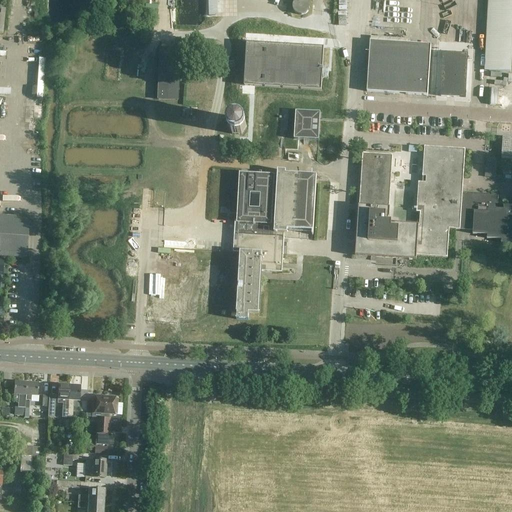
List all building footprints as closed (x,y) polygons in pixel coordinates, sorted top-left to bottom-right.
[(275,0),(275,21),(284,21),(284,0),(275,0)] [(296,0),(295,1),(294,3),(293,6),(293,9),(294,11),(296,14),(298,15),(301,15),(303,15),(306,14),(308,13),(309,10),(310,8),(310,6),(309,3),(307,1),(305,0),(296,0)] [(511,26),(511,0),(492,0),(489,72),(510,73),(511,26)] [(370,41),(369,51),(367,92),(428,96),(431,45),(370,41)] [(248,44),(245,86),(321,91),(324,48),(248,44)] [(161,49),(158,100),(159,100),(159,99),(177,100),(177,101),(178,101),(181,50),(179,50),(162,50),(162,49),(161,49)] [(443,53),(441,72),(440,97),(466,98),(468,54),(459,54),(459,51),(454,50),(454,53),(443,53)] [(35,114),(43,115),(45,56),(37,55),(35,114)] [(294,140),(303,140),(319,141),(320,114),(296,112),(294,140)] [(232,135),(239,135),(242,135),(247,127),(243,119),(233,118),(228,126),(232,135)] [(511,139),(504,139),(503,159),(511,159),(511,139)] [(392,156),(363,154),(359,211),(358,211),(357,214),(358,214),(356,257),(409,260),(409,261),(412,261),(412,259),(412,256),(447,259),(449,230),(460,231),(460,226),(463,226),(463,228),(470,229),(470,227),(473,227),(472,235),(487,236),(487,238),(486,240),(501,240),(501,243),(501,244),(511,244),(511,207),(503,207),(503,208),(504,208),(504,210),(498,210),(498,195),(475,194),(475,198),(462,197),(465,150),(424,147),(422,178),(426,178),(426,184),(418,183),(416,213),(420,214),(419,226),(391,224),(392,221),(388,221),(392,156)] [(497,159),(486,158),(485,178),(496,178),(497,159)] [(272,202),(273,177),(271,177),(266,177),(241,176),(238,221),(235,221),(233,253),(240,253),(236,320),(238,320),(249,321),(249,314),(259,314),(261,280),(261,272),(282,273),(284,234),(287,234),(287,230),(312,232),(312,236),(313,236),(317,176),(286,174),(286,171),(278,171),(275,217),(271,217),(272,202)] [(0,256),(26,258),(28,218),(0,216),(0,256)] [(163,225),(161,265),(178,266),(180,225),(163,225)] [(126,257),(126,272),(138,272),(138,257),(126,257)] [(25,396),(26,383),(14,383),(13,395),(18,396),(18,407),(14,407),(14,408),(14,416),(24,417),(24,409),(25,409),(25,400),(25,396)] [(25,396),(32,397),(38,397),(38,384),(26,383),(25,396)] [(68,404),(69,386),(58,385),(57,401),(58,401),(57,404),(63,404),(62,417),(67,418),(68,404)] [(73,402),(75,402),(79,402),(80,387),(69,386),(68,404),(67,418),(72,418),(73,402)] [(97,418),(97,424),(103,425),(105,398),(93,397),(92,414),(98,415),(97,418)] [(103,425),(97,424),(95,445),(108,446),(109,436),(110,419),(109,419),(110,415),(116,416),(117,399),(105,398),(103,425)] [(20,458),(19,473),(14,472),(13,486),(21,486),(22,473),(25,473),(40,474),(41,458),(31,457),(32,448),(21,447),(16,447),(15,457),(20,458)] [(63,455),(63,466),(72,466),(72,460),(82,460),(82,454),(72,454),(72,456),(63,455)] [(85,478),(95,478),(105,479),(106,461),(96,461),(93,460),(93,461),(86,461),(85,478)] [(78,496),(78,502),(103,504),(104,490),(89,489),(88,496),(78,496)] [(102,511),(103,504),(78,502),(78,508),(87,509),(87,511),(102,511)]
